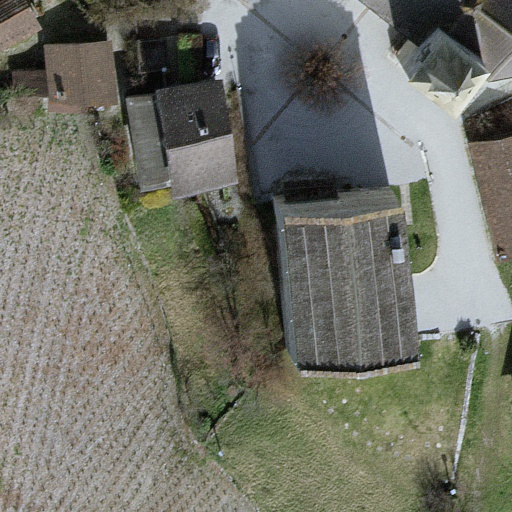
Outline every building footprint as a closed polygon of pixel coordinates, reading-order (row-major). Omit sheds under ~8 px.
[(0,0),(0,45),(37,26),(22,0),(0,0)] [(511,0),(370,0),(432,48),(413,71),(454,103),(483,67),(492,74),(511,69),(511,0)] [(110,45),(48,50),(53,106),(115,100),(110,45)] [(218,87),(160,96),(161,100),(130,105),(143,186),(176,181),(177,190),(233,181),(218,87)] [(511,142),(478,151),(506,254),(511,252),(511,142)] [(396,213),(285,222),(295,354),(406,346),(396,213)]
